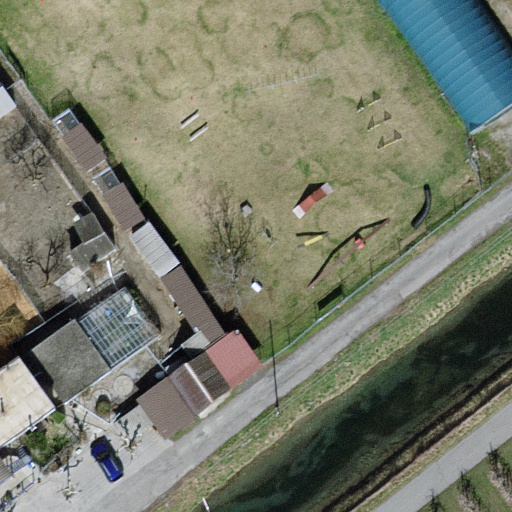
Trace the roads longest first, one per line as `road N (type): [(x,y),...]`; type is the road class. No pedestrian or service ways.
road 1 (unclassified): [(511,192),(97,511)]
road 2 (unclassified): [(395,511),(511,418)]
